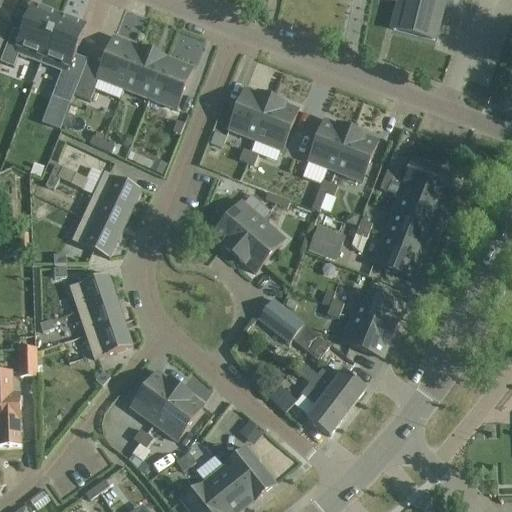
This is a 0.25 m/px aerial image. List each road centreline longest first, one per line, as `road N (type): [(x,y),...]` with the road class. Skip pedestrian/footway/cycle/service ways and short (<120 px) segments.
road 1 (residential): [(501,132),(423,319),(363,416),(318,467)]
road 2 (residential): [(236,30),(151,246),(149,297),(166,331)]
road 3 (residential): [(501,132),(236,30)]
road 4 (tertiary): [(393,440),(443,375),(511,259)]
road 5 (residential): [(166,331),(40,479)]
road 6 (residential): [(207,368),(318,467)]
road 7 (residential): [(207,368),(254,301),(217,268)]
road 8 (residential): [(428,469),(504,376)]
